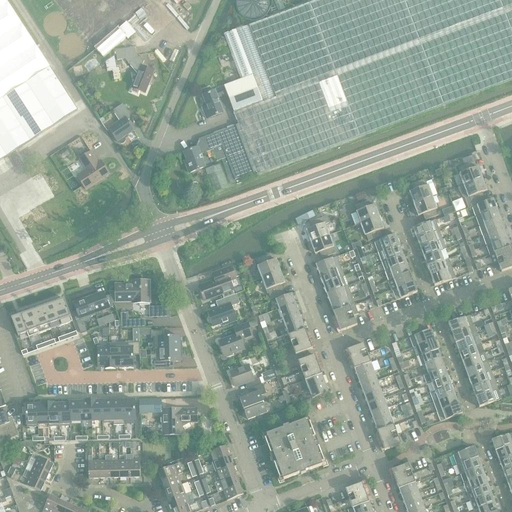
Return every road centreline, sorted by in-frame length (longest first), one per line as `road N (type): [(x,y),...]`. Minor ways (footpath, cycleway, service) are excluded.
road 1 (tertiary): [(480,118),(158,234)]
road 2 (unclassified): [(158,234),(144,169),(216,0)]
road 3 (residential): [(507,511),(433,308)]
road 4 (tertiary): [(158,234),(0,291)]
road 5 (tertiary): [(212,378),(158,234)]
road 6 (tertiary): [(261,508),(212,378)]
road 7 (residential): [(78,378),(212,378)]
road 8 (residential): [(147,511),(64,484),(70,443)]
road 9 (residential): [(374,465),(329,346)]
road 10 (residential): [(433,308),(391,194)]
road 11 (residential): [(261,508),(374,465)]
